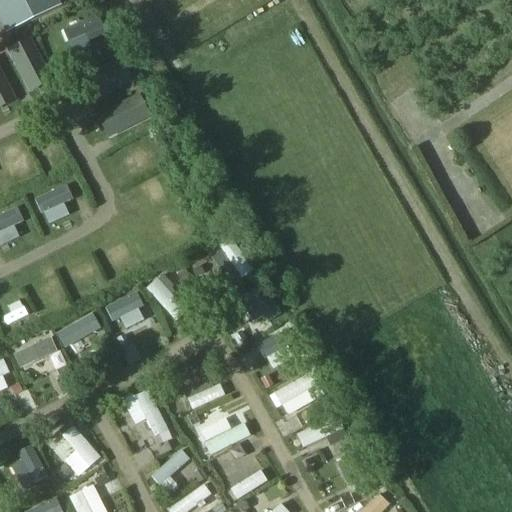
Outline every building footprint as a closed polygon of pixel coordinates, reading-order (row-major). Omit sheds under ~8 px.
[(0,0),(0,22),(6,35),(61,7),(57,0),(0,0)] [(102,14),(65,28),(76,56),(113,42),(102,14)] [(27,82),(45,72),(29,42),(11,51),(27,82)] [(101,95),(130,79),(121,61),(91,77),(101,95)] [(0,74),(0,96),(9,91),(0,74)] [(149,116),(140,98),(110,114),(119,131),(149,116)] [(135,171),(158,160),(149,141),(126,153),(135,171)] [(0,154),(10,182),(31,175),(19,142),(0,149),(0,154)] [(71,215),(67,204),(77,199),(70,183),(40,197),(52,223),(71,215)] [(23,237),(18,226),(28,221),(21,205),(0,215),(0,244),(1,247),(23,237)] [(191,209),(168,216),(175,237),(197,230),(191,209)] [(246,278),(258,270),(234,237),(223,245),(246,278)] [(162,276),(147,290),(179,323),(194,309),(162,276)] [(122,328),(150,316),(139,292),(111,305),(122,328)] [(97,314),(58,331),(66,348),(104,331),(97,314)] [(246,360),(248,374),(268,371),(269,375),(279,373),(276,355),(289,353),(286,333),(250,338),(253,359),(246,360)] [(21,369),(60,351),(54,337),(14,355),(21,369)] [(61,354),(38,361),(41,371),(64,365),(61,354)] [(0,392),(10,389),(6,376),(12,374),(8,360),(0,362),(0,392)] [(184,388),(195,411),(228,396),(217,372),(184,388)] [(319,372),(273,393),(285,416),(330,395),(319,372)] [(153,389),(125,402),(145,443),(173,430),(153,389)] [(303,449),(344,431),(338,416),(297,434),(303,449)] [(248,423),(235,429),(230,418),(199,431),(210,456),(254,437),(248,423)] [(64,436),(76,453),(65,461),(79,478),(104,459),(78,425),(64,436)] [(350,484),(361,479),(374,509),(365,511),(387,511),(392,510),(365,448),(339,459),(350,484)] [(18,469),(11,474),(19,485),(31,476),(39,487),(51,478),(29,449),(13,462),(18,469)] [(182,449),(154,475),(170,492),(198,466),(182,449)] [(231,484),(243,478),(237,465),(225,470),(231,484)] [(264,470),(231,491),(238,502),(271,480),(264,470)] [(205,483),(171,511),(172,511),(192,511),(214,494),(205,483)] [(77,511),(109,511),(97,485),(71,497),(77,511)] [(44,511),(59,511),(55,502),(42,507),(44,511)] [(293,511),(284,502),(273,511),(293,511)]
